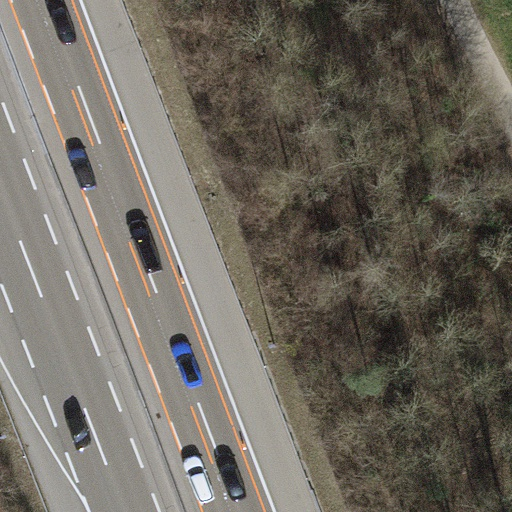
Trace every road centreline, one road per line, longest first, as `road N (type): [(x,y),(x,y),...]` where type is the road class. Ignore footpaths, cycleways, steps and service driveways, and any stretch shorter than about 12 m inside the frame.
road 1 (motorway): [(246,511),(51,0)]
road 2 (motorway): [(0,225),(121,511)]
